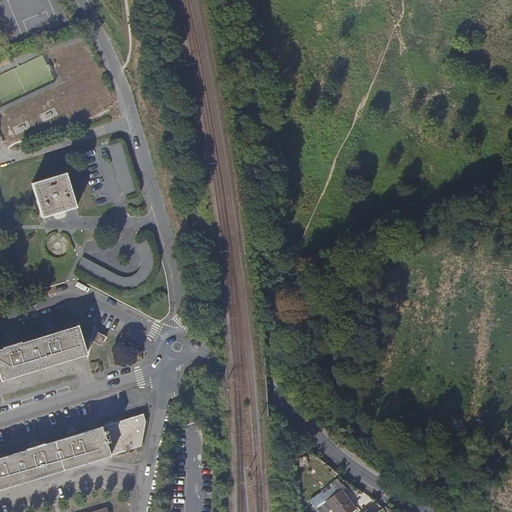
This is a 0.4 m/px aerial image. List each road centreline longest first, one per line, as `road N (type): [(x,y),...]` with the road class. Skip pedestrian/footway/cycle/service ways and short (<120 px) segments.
road 1 (unclassified): [(429,511),(342,460),(267,388),(189,350)]
road 2 (unclassified): [(81,0),(125,89),(162,216)]
road 3 (residential): [(0,419),(169,358)]
road 4 (residential): [(0,315),(84,296),(165,341)]
road 5 (unclassified): [(173,360),(141,511)]
road 6 (unclassified): [(162,216),(179,293),(176,334)]
